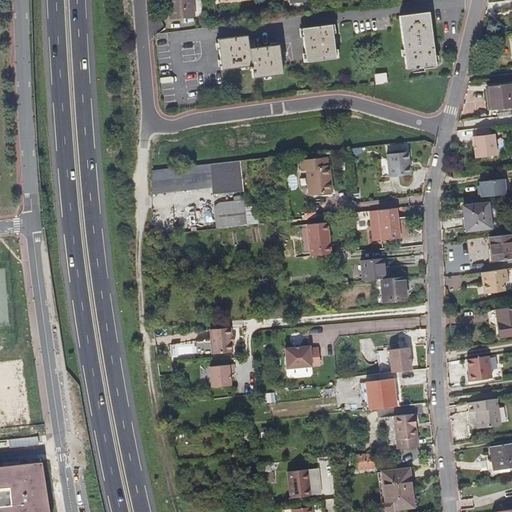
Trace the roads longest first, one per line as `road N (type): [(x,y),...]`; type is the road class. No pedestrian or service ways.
road 1 (primary): [(58,0),(72,219),(121,511)]
road 2 (primary): [(141,511),(93,217),(79,0)]
road 3 (track): [(150,123),(142,292),(178,511)]
road 4 (residential): [(447,129),(432,206),(450,511)]
road 5 (residential): [(447,129),(344,101),(150,123)]
road 6 (residential): [(73,511),(32,222)]
road 7 (residential): [(32,222),(21,0)]
road 8 (residential): [(476,0),(447,129)]
road 9 (residential): [(139,0),(150,123)]
